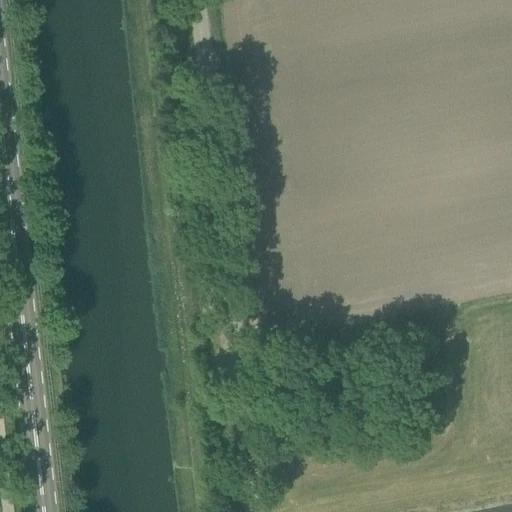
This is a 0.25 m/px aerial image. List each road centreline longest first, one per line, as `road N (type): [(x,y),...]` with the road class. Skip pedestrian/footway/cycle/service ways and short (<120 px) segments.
road 1 (unclassified): [(258,511),(198,0)]
road 2 (primary): [(41,511),(0,135)]
